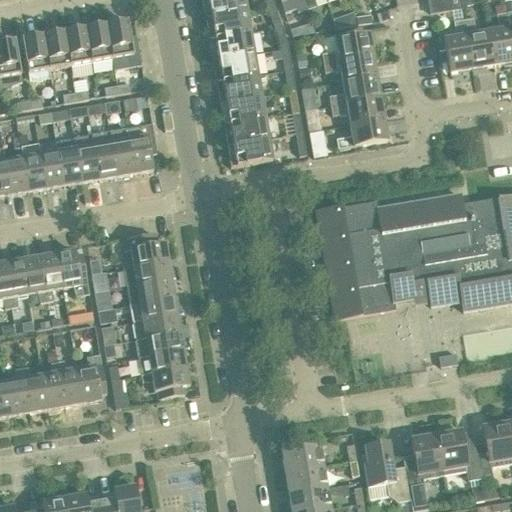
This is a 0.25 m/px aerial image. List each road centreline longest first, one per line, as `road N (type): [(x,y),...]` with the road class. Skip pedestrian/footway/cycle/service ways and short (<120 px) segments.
road 1 (residential): [(237,425),(511,380)]
road 2 (residential): [(199,196),(422,160),(416,119)]
road 3 (residential): [(0,467),(237,425)]
road 4 (residential): [(237,425),(241,406),(199,196)]
road 5 (residential): [(0,235),(199,196)]
road 6 (residential): [(199,196),(160,0)]
